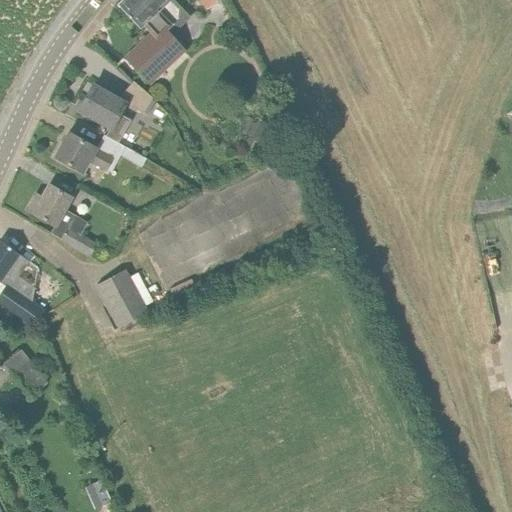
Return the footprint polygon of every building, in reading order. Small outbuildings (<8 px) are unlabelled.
[(187,15),(184,12),(172,0),(121,0),(117,5),(138,29),(143,24),(151,33),(159,42),(168,33),(187,15)] [(202,0),(207,9),(225,0),(202,0)] [(185,51),(168,33),(159,42),(151,33),(128,54),(139,65),(135,69),(149,84),(185,51)] [(158,103),(151,98),(133,82),(118,99),(97,87),(91,98),(86,96),(78,111),(109,128),(105,136),(117,143),(130,120),(119,114),(125,103),(143,114),(144,112),(150,115),(158,103)] [(103,135),(95,149),(67,133),(54,157),(82,173),(89,161),(106,171),(112,160),(116,162),(120,155),(141,167),(146,158),(125,147),(117,143),(105,136),(103,135)] [(63,210),(70,198),(48,185),(41,198),(35,195),(26,210),(54,226),(50,233),(90,256),(96,245),(80,235),(87,223),(63,210)] [(35,288),(19,277),(29,262),(0,241),(0,282),(5,286),(0,292),(0,303),(33,326),(43,312),(31,303),(35,288)] [(146,313),(123,270),(96,285),(119,328),(146,313)] [(21,350),(0,366),(0,388),(3,392),(17,381),(30,398),(47,384),(21,350)] [(112,503),(102,481),(85,488),(95,511),(112,503)]
